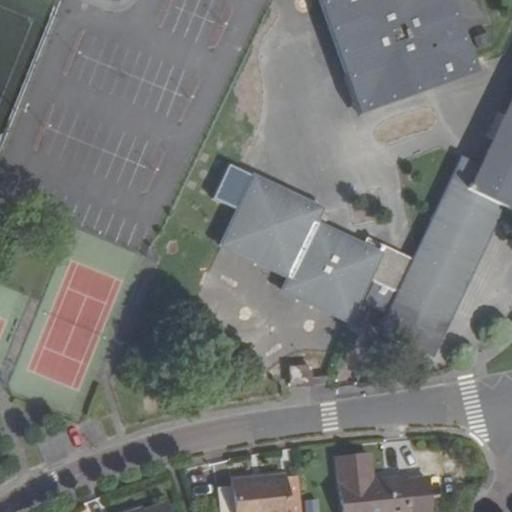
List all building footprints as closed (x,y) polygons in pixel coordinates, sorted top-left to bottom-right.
[(451,0),(317,0),(359,113),(477,68),(451,0)] [(288,277),(281,290),(313,305),(317,298),(351,314),(367,279),(371,281),(395,292),(399,294),(380,334),(429,356),(500,205),(511,210),(511,209),(511,101),(482,166),(462,157),(414,261),(365,238),(361,246),(322,227),(327,217),(318,212),(320,209),(252,177),(220,245),(288,277)] [(371,281),(360,304),(385,315),(395,292),(371,281)] [(351,314),(317,298),(313,305),(347,321),(351,314)] [(311,378),(309,366),(288,368),(290,386),(325,384),(325,377),(311,378)] [(404,480),(404,478),(371,482),(362,483),(361,474),(369,473),(367,455),(335,460),(341,511),(430,511),(426,477),(404,480)] [(369,473),(361,474),(362,483),(371,482),(369,473)] [(296,511),(294,479),(283,480),(283,477),(231,481),(231,486),(215,487),(217,511),(296,511)]
